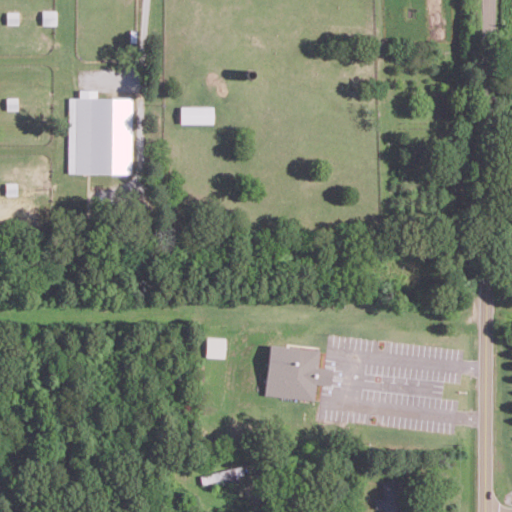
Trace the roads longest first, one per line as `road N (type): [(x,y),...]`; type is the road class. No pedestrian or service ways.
road 1 (tertiary): [(488,0),(489,322)]
road 2 (tertiary): [(489,322),(487,511)]
